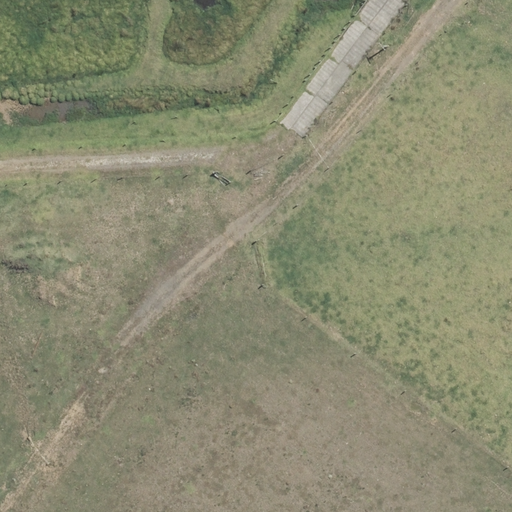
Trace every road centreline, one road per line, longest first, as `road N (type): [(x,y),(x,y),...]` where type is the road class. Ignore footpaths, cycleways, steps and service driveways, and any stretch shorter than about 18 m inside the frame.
road 1 (track): [(440,0),(276,214),(132,327),(10,511)]
road 2 (track): [(0,178),(260,158),(337,83),(399,0)]
